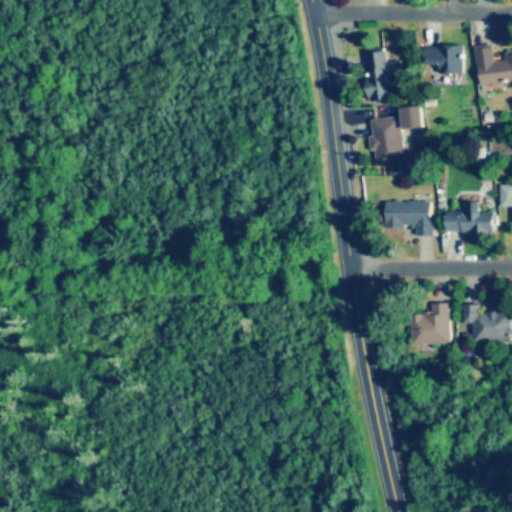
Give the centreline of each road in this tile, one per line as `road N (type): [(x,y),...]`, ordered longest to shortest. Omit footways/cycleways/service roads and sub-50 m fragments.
road 1 (tertiary): [(399,511),(367,363),(312,0)]
road 2 (residential): [(511,13),(317,15)]
road 3 (residential): [(511,267),(353,268)]
